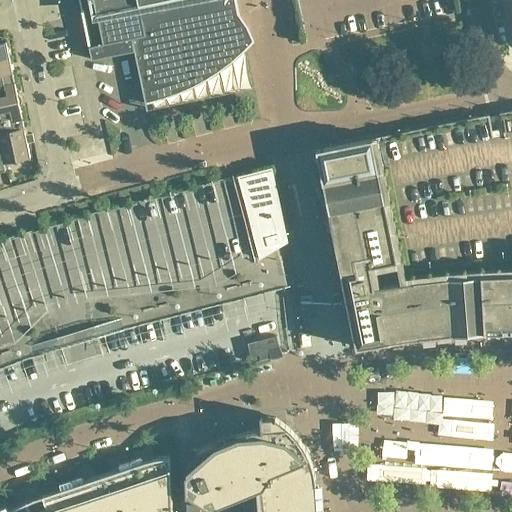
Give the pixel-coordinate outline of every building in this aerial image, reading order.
[(77,0),(91,62),(134,53),(146,112),(147,111),(146,105),(154,105),(166,99),(180,94),(193,88),(206,81),(219,73),(233,62),(229,44),(231,43),(231,44),(232,45),(233,46),(234,47),(235,47),(237,47),(238,47),(239,47),(240,46),(241,45),(242,44),(242,42),(242,41),(244,41),(235,0),(77,0)] [(0,75),(11,74),(5,44),(0,45),(0,75)] [(11,74),(0,75),(0,105),(17,102),(11,74)] [(0,134),(23,130),(17,102),(0,105),(0,134)] [(511,111),(503,113),(499,114),(500,114),(499,114),(503,134),(492,136),(488,116),(487,116),(484,117),(471,119),(471,118),(467,118),(468,120),(439,126),(439,124),(436,125),(436,126),(408,132),(407,131),(404,132),(315,150),(322,184),(328,214),(340,273),(340,272),(355,349),(389,343),(389,342),(393,342),(419,338),(451,334),(451,335),(483,332),(511,330),(511,111)] [(29,159),(26,147),(33,146),(31,136),(24,137),(23,130),(0,134),(0,161),(1,165),(2,165),(29,159)] [(206,161),(165,173),(168,185),(210,173),(206,161)] [(287,243),(285,234),(271,169),(237,178),(258,261),(287,243)] [(136,357),(149,352),(143,337),(130,341),(136,357)] [(248,349),(252,365),(281,357),(277,341),(248,349)] [(383,380),(383,432),(400,432),(400,380),(383,380)] [(488,426),(503,425),(502,403),(488,403),(488,426)] [(316,511),(315,483),(312,470),(309,458),(303,447),(295,436),(285,426),(274,418),(259,419),(260,429),(255,430),(251,431),(246,432),(241,433),(237,435),(184,456),(185,511),(316,511)] [(373,449),(372,503),(408,503),(409,464),(394,464),(394,450),(373,449)] [(416,452),(415,509),(452,510),(454,453),(436,453),(416,452)] [(171,511),(169,460),(170,460),(170,458),(167,458),(154,460),(144,462),(33,499),(6,511),(171,511)] [(492,511),(493,482),(480,482),(481,462),(462,462),(461,505),(480,505),(480,511),(492,511)]
